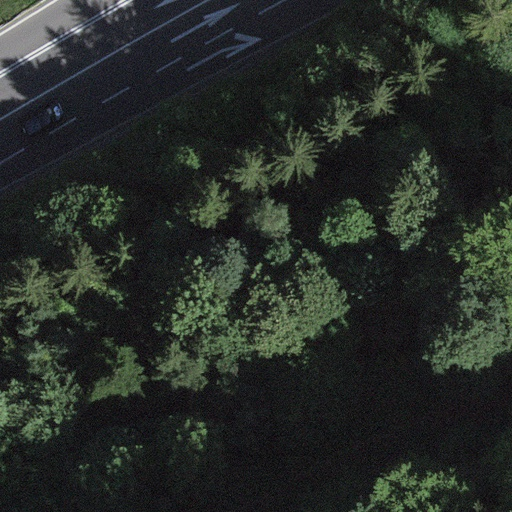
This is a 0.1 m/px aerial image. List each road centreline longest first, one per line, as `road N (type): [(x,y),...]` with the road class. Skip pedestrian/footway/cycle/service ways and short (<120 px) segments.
road 1 (primary): [(0,121),(210,0)]
road 2 (track): [(511,433),(319,511)]
